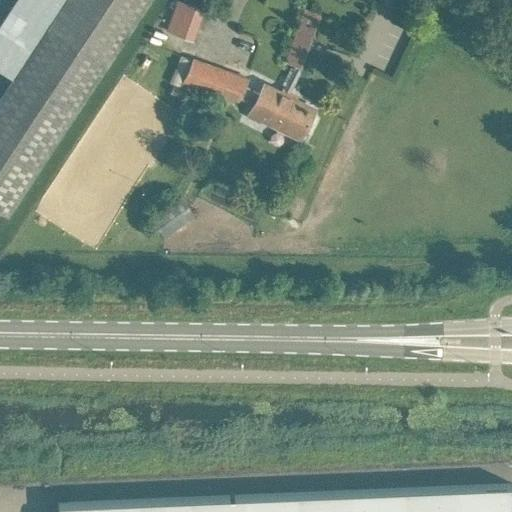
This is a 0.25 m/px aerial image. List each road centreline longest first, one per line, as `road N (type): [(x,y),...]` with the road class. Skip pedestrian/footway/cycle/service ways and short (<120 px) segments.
road 1 (secondary): [(0,333),(380,340)]
road 2 (secondary): [(380,340),(511,357)]
road 3 (secondary): [(511,326),(380,340)]
